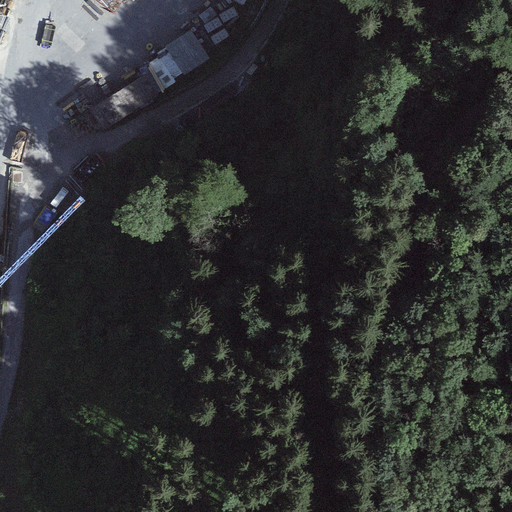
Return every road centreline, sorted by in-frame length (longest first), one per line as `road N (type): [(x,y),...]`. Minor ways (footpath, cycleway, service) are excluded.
road 1 (unclassified): [(384,511),(377,382),(424,191),(448,149),(511,88)]
road 2 (track): [(97,148),(247,65),(279,0)]
